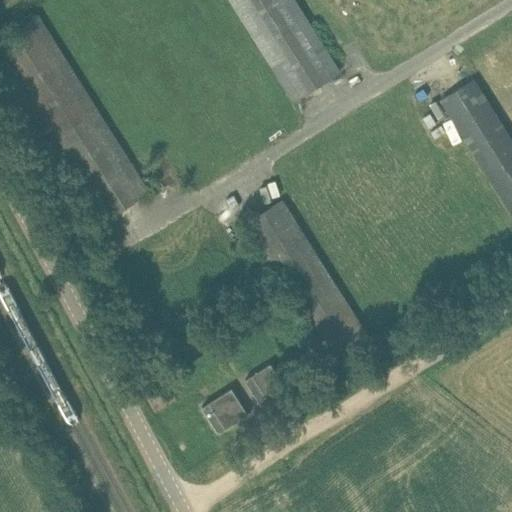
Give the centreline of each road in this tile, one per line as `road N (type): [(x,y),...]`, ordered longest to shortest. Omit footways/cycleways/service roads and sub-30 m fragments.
road 1 (unclassified): [(184,505),(0,149)]
road 2 (unclassified): [(184,505),(511,302)]
